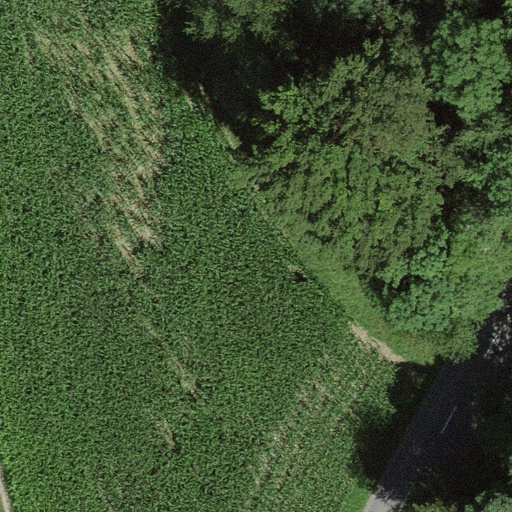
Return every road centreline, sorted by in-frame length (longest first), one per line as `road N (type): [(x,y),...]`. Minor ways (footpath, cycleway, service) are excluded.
road 1 (track): [(495,321),(415,0)]
road 2 (tertiary): [(511,299),(393,511)]
